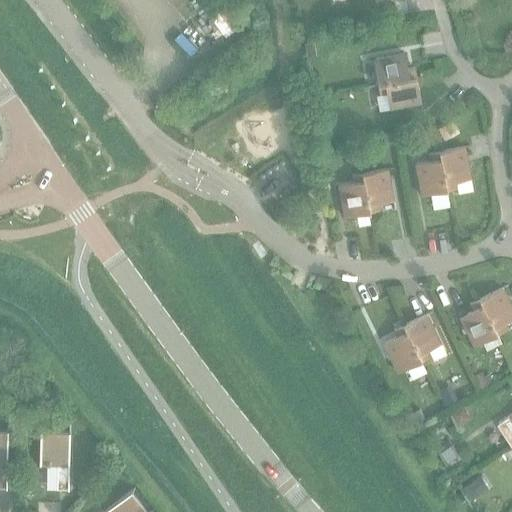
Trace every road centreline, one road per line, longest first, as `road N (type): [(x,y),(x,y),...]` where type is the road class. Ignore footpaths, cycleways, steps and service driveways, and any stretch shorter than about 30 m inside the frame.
road 1 (unclassified): [(300,257),(205,176),(170,158),(43,0)]
road 2 (tertiary): [(308,511),(93,232)]
road 3 (residential): [(236,511),(81,289),(76,269),(93,232)]
road 4 (unclassified): [(300,257),(418,269),(511,238)]
